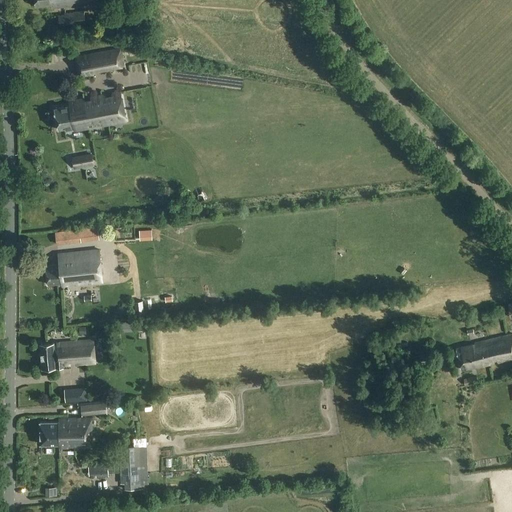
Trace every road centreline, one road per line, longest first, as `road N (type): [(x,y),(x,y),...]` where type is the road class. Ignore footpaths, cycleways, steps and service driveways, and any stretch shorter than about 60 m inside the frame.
road 1 (tertiary): [(10,511),(10,151),(0,29)]
road 2 (unclassified): [(511,228),(394,104),(338,34),(322,0)]
